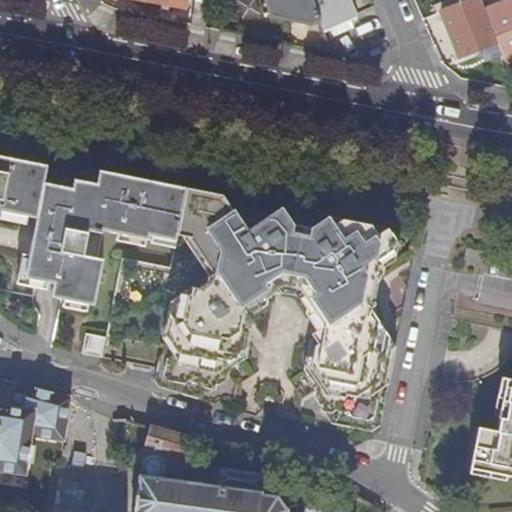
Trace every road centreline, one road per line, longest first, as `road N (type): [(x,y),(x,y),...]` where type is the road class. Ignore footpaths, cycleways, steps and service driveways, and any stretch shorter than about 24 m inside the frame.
road 1 (residential): [(390,483),(371,470),(0,356)]
road 2 (secondary): [(76,47),(433,118)]
road 3 (residential): [(429,279),(390,483)]
road 4 (residential): [(394,0),(433,118)]
